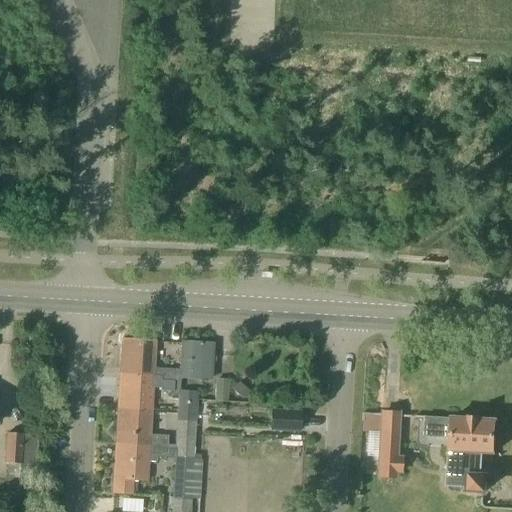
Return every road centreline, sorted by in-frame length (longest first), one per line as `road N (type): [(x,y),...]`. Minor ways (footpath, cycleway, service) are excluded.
road 1 (unclassified): [(80,304),(86,82),(57,0)]
road 2 (tertiary): [(80,304),(336,317)]
road 3 (residential): [(72,511),(80,304)]
road 4 (residential): [(327,511),(336,317)]
road 5 (tertiary): [(336,317),(511,324)]
